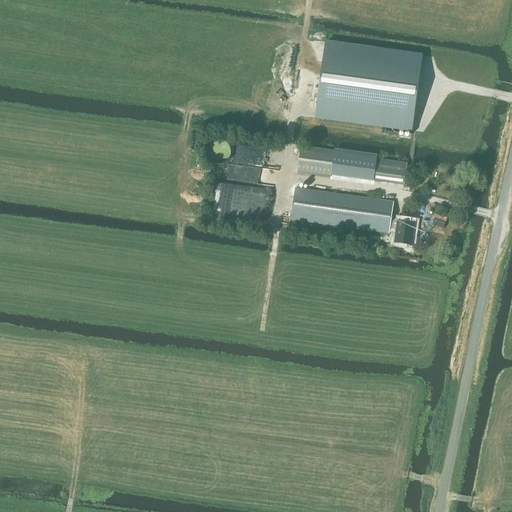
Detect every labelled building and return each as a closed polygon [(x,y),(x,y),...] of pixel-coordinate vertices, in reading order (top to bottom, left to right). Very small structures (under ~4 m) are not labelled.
[(327,42),(316,118),(412,131),(422,55),(327,42)] [(230,153),(230,151),(230,148),(230,147),(229,145),(228,143),(226,141),(224,140),(221,139),(219,138),(216,139),(214,139),(211,141),(209,143),(208,145),(207,147),(207,150),(207,152),(208,155),(209,157),(211,159),(213,161),(215,162),(218,162),(220,162),(221,162),(223,161),(226,160),(228,158),(229,156),(230,153)] [(330,178),(334,152),(301,148),(297,173),(330,178)] [(375,158),(334,152),(330,178),(372,184),(375,158)] [(373,182),(403,186),(406,164),(377,160),(373,182)] [(411,245),(414,224),(390,220),(393,203),(295,189),(291,220),(388,234),(389,229),(396,230),(394,243),(411,245)]
